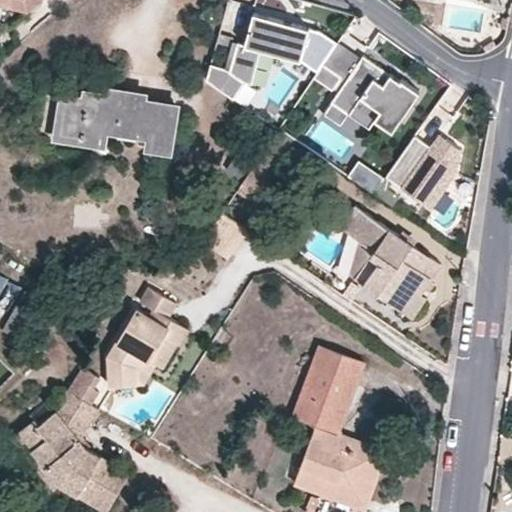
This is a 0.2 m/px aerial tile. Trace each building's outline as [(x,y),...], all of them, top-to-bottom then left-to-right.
[(0,0),(0,1),(30,9),(40,0),(0,0)] [(292,30),(284,28),(286,19),(256,11),(247,42),(240,40),(232,67),(214,61),(209,78),(237,97),(248,81),(254,82),(264,48),(303,59),(320,71),(325,63),(340,41),(323,30),(294,21),(292,30)] [(292,30),(294,21),(286,19),(284,28),(292,30)] [(339,93),(364,57),(340,41),(325,63),(344,75),(334,89),(339,93)] [(420,89),(401,77),(400,80),(390,73),(385,81),(378,75),(383,68),(365,55),(364,57),(339,93),(334,101),(370,126),(378,114),(395,126),(420,89)] [(344,75),(325,63),(320,71),(315,77),(334,89),(344,75)] [(385,81),(390,73),(383,68),(378,75),(385,81)] [(149,97),(150,90),(107,84),(106,90),(85,86),(84,93),(62,90),(55,138),(108,145),(111,133),(147,138),(146,148),(174,152),(182,103),(149,97)] [(305,144),(280,127),(266,148),(291,165),(305,144)] [(442,143),(446,136),(440,132),(436,138),(442,143)] [(457,170),(460,146),(446,136),(442,143),(436,138),(431,144),(415,133),(386,175),(423,201),(436,182),(445,187),(457,170)] [(291,165),(266,148),(238,190),(265,206),(291,165)] [(385,176),(359,158),(348,174),(374,192),(385,176)] [(431,206),(445,187),(436,182),(423,201),(431,206)] [(422,293),(441,263),(356,204),(342,225),(360,237),(374,248),(356,276),(415,316),(428,297),(422,293)] [(224,210),(205,239),(232,257),(251,228),(224,210)] [(352,273),(356,276),(374,248),(360,237),(352,273)] [(313,260),(308,267),(325,279),(330,272),(313,260)] [(0,294),(9,278),(0,273),(0,294)] [(165,368),(191,327),(168,313),(177,299),(148,283),(138,299),(143,302),(119,340),(118,339),(109,352),(112,382),(145,382),(157,363),(165,368)] [(43,298),(27,288),(5,327),(21,337),(43,298)] [(385,449),(340,432),(366,360),(321,343),(295,415),(317,424),(306,454),(297,480),(365,506),(385,449)] [(94,386),(99,376),(80,364),(69,386),(94,402),(100,390),(94,386)] [(89,449),(81,437),(98,408),(69,391),(58,408),(39,424),(35,419),(14,435),(54,485),(62,481),(92,499),(109,510),(129,473),(89,449)]
